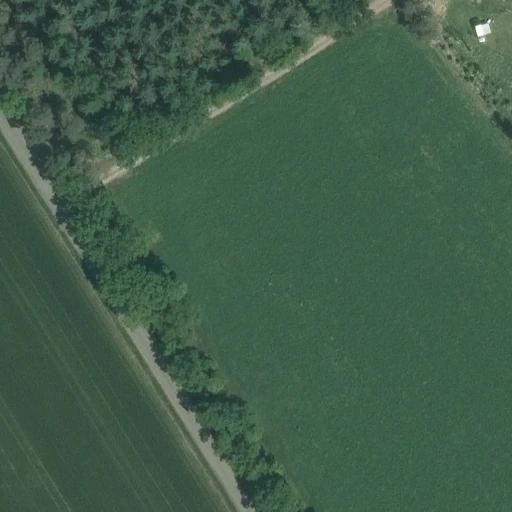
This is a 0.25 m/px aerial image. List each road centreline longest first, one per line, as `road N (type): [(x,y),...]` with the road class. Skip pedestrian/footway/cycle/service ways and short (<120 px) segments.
road 1 (unclassified): [(246,511),(0,114)]
road 2 (track): [(55,203),(384,0)]
